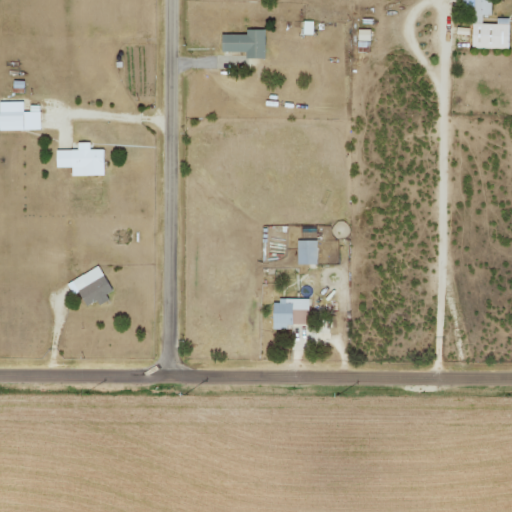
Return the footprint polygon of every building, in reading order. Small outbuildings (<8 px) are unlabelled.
[(508,49),(508,18),(495,18),(495,24),(481,24),(482,15),(490,16),(490,0),(472,0),(471,48),(508,49)] [(264,58),(264,29),(245,30),(245,34),(220,35),(220,52),(244,51),(245,59),(264,58)] [(370,30),(357,29),(357,47),(369,48),(370,30)] [(0,130),(39,130),(39,106),(29,106),(29,112),(23,112),(22,102),(0,101),(0,130)] [(71,176),(103,176),(102,149),(88,149),(88,142),(76,143),(76,150),(55,150),(55,167),(70,167),(71,176)] [(297,265),(316,265),(315,241),(296,241),(297,265)] [(85,307),(95,301),(98,306),(108,300),(105,295),(111,291),(97,266),(66,284),(72,296),(77,293),(85,307)] [(308,300),(272,300),(271,326),(308,327),(308,300)]
